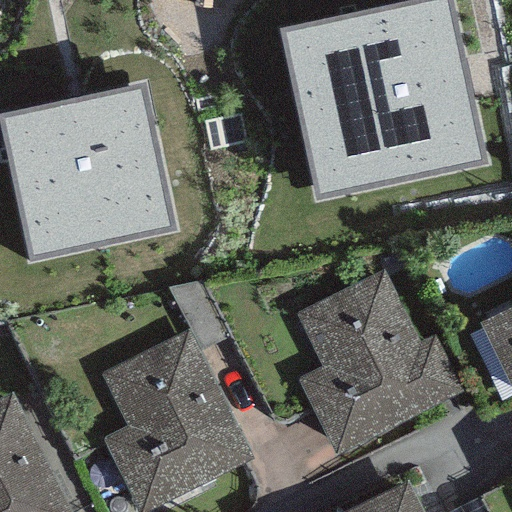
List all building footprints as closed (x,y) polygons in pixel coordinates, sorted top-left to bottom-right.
[(49,47),(102,31),(93,0),(52,0),(36,5),(49,47)] [(453,4),(289,39),(321,198),(481,160),(453,4)] [(156,82),(0,115),(0,146),(27,259),(184,224),(156,82)] [(383,265),(296,310),(323,362),(300,374),(339,452),(463,389),(433,331),(420,337),(383,265)] [(511,297),(480,313),(511,376),(511,297)] [(187,327),(101,371),(127,422),(103,433),(142,508),(251,452),(187,327)] [(75,511),(12,388),(0,394),(0,511),(75,511)] [(425,511),(407,474),(330,511),(425,511)]
